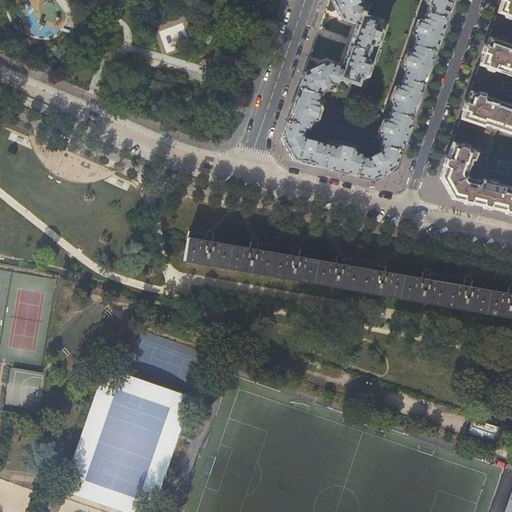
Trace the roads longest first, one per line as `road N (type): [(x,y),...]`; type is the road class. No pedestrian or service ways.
road 1 (residential): [(247,172),(162,149),(0,72)]
road 2 (residential): [(407,210),(478,0)]
road 3 (residential): [(247,172),(306,0)]
road 4 (residential): [(407,210),(247,172)]
